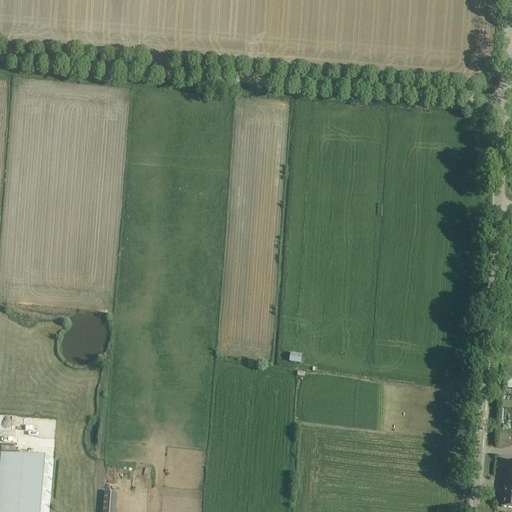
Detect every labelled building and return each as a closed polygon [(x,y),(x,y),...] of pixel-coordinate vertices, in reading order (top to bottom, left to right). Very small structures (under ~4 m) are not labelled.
[(339,236),(329,237),(329,248),(339,248),(339,236)] [(301,364),(302,355),(290,354),(289,363),(301,364)] [(48,511),(53,460),(1,455),(0,465),(0,511),(48,511)] [(511,463),(506,463),(502,507),(511,508),(511,463)] [(105,494),(103,511),(112,511),(114,494),(105,494)]
